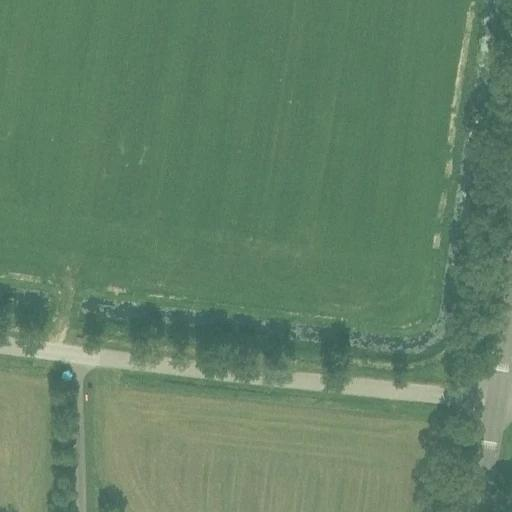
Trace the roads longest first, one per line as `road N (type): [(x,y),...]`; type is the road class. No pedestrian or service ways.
road 1 (unclassified): [(0,345),(493,402)]
road 2 (tertiary): [(493,402),(511,271)]
